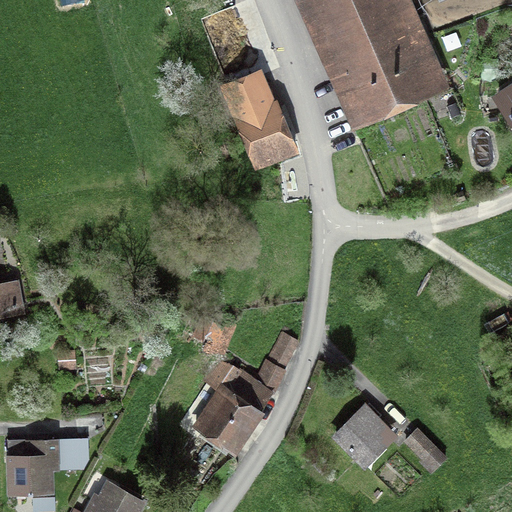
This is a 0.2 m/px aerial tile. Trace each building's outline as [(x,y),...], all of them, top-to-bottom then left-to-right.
[(292,0),(348,127),(449,83),(412,0),(292,0)] [(261,64),(221,79),(254,164),(297,147),(277,97),(274,98),(261,64)] [(511,126),(511,78),(491,92),(511,126)] [(0,317),(26,313),(20,278),(0,281),(0,317)] [(258,410),(225,389),(200,426),(233,447),(258,410)] [(390,438),(361,408),(335,432),(364,462),(390,438)] [(418,431),(406,443),(434,469),(446,457),(418,431)] [(10,461),(13,491),(46,489),(44,458),(10,461)] [(139,511),(145,503),(110,483),(93,511),(139,511)]
